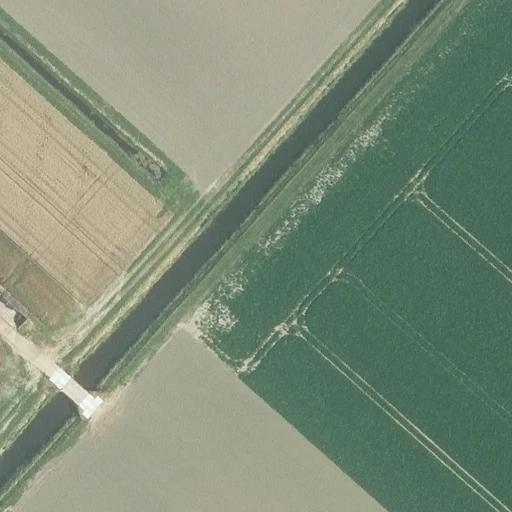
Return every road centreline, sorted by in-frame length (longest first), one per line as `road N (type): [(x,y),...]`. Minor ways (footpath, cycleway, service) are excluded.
road 1 (track): [(96,411),(466,0)]
road 2 (track): [(0,323),(96,411),(8,511)]
